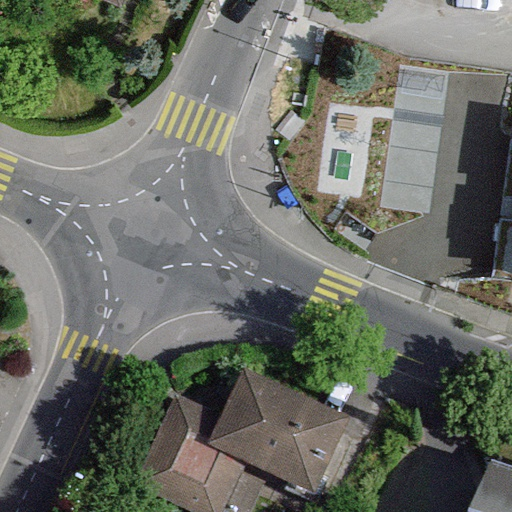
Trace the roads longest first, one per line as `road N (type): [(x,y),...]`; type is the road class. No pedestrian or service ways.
road 1 (tertiary): [(511,370),(150,237)]
road 2 (tertiary): [(150,237),(15,511)]
road 3 (residential): [(246,0),(150,237)]
road 4 (tertiary): [(150,237),(0,181)]
